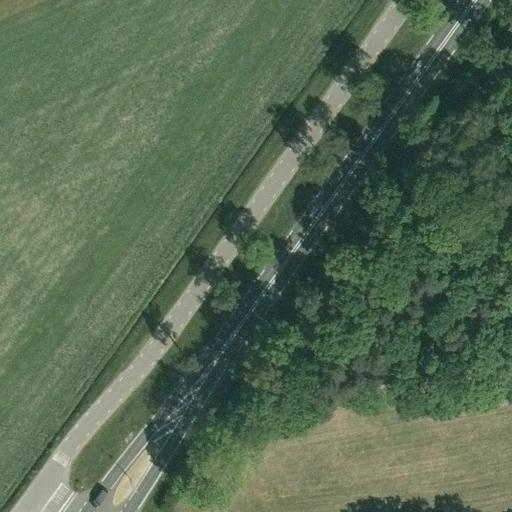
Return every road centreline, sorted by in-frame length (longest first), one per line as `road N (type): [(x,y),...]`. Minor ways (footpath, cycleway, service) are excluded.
road 1 (primary): [(118,511),(484,0)]
road 2 (unclassified): [(51,498),(409,0)]
